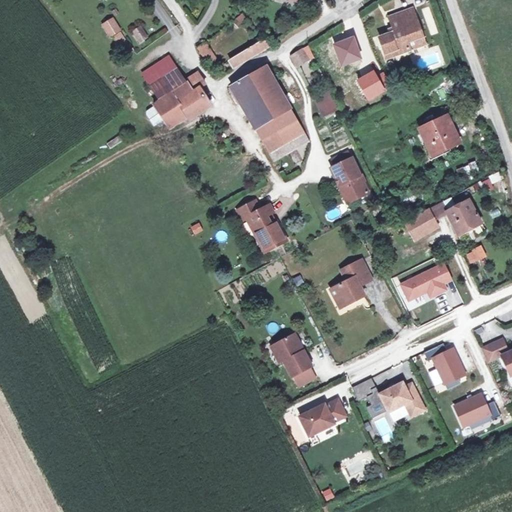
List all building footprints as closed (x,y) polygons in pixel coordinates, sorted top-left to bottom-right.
[(53,0),(62,11),(65,8),(59,0),(53,0)] [(409,46),(407,39),(421,34),(412,6),(389,14),(394,28),(379,33),(384,50),(394,47),(396,50),(409,46)] [(243,12),(235,18),(240,24),(248,18),(243,12)] [(111,33),(119,27),(112,16),(103,22),(111,33)] [(135,28),(138,33),(144,28),(141,24),(135,28)] [(144,28),(138,33),(141,38),(147,34),(144,28)] [(121,29),(115,33),(121,43),(127,39),(121,29)] [(334,33),(316,44),(322,51),(339,40),(334,33)] [(424,40),(421,34),(407,39),(409,46),(424,40)] [(262,35),(230,54),(236,63),(269,44),(262,35)] [(204,41),(199,45),(203,51),(211,46),(205,39),(204,41)] [(134,47),(130,41),(124,44),(128,50),(134,47)] [(314,43),(293,53),(298,63),(319,53),(314,43)] [(151,83),(178,65),(171,54),(144,73),(151,83)] [(285,142),(288,149),(308,138),(269,64),(232,84),(270,150),(285,142)] [(186,77),(178,65),(151,83),(150,84),(159,98),(188,80),(186,77)] [(199,69),(186,77),(188,80),(159,98),(155,101),(158,106),(165,118),(170,126),(208,103),(210,99),(203,87),(208,84),(199,69)] [(316,97),(325,113),(340,106),(331,89),(316,97)] [(165,118),(158,106),(148,112),(157,124),(165,118)] [(424,127),(436,153),(464,140),(452,114),(424,127)] [(285,142),(270,150),(274,157),(288,149),(285,142)] [(339,164),(356,156),(353,148),(336,156),(339,164)] [(348,182),(356,198),(373,190),(356,156),(339,164),(335,166),(344,184),(348,182)] [(457,169),(463,182),(476,176),(471,163),(457,169)] [(475,183),(477,188),(486,183),(483,179),(475,183)] [(348,182),(344,184),(352,200),(356,198),(348,182)] [(390,203),(397,218),(417,208),(410,193),(390,203)] [(470,198),(447,209),(447,210),(460,236),(474,229),(477,234),(486,229),(470,198)] [(271,221),(268,215),(273,212),(270,205),(262,209),(257,200),(239,209),(244,219),(248,217),(266,250),(287,239),(276,218),(271,221)] [(443,201),(431,208),(435,216),(447,210),(447,209),(443,201)] [(433,217),(428,209),(407,219),(416,236),(437,225),(433,217)] [(328,221),(337,221),(337,214),(328,213),(328,221)] [(219,244),(227,240),(223,231),(214,235),(219,244)] [(472,264),(486,257),(480,246),(467,253),(472,264)] [(344,293),(348,302),(349,302),(367,293),(362,284),(361,281),(373,274),(364,256),(343,267),(348,278),(331,286),(337,296),(344,293)] [(402,281),(410,297),(429,288),(432,294),(448,287),(445,281),(454,276),(446,261),(402,281)] [(375,277),(373,274),(361,281),(362,284),(375,277)] [(344,293),(337,296),(342,305),(348,302),(344,293)] [(296,331),(276,342),(285,358),(294,374),(296,373),(311,365),(313,363),(296,331)] [(511,371),(511,349),(510,350),(504,337),(483,346),(489,360),(504,353),(511,371)] [(445,341),(439,344),(443,352),(449,349),(445,341)] [(276,342),(272,344),(281,360),(285,358),(276,342)] [(439,344),(426,350),(430,359),(435,356),(447,381),(460,375),(467,372),(455,346),(449,349),(443,352),(439,344)] [(311,365),(296,373),(301,383),(317,375),(311,365)] [(374,416),(390,408),(382,391),(380,388),(375,390),(374,387),(378,385),(374,375),(354,384),(360,399),(369,394),(373,402),(369,404),(374,416)] [(460,375),(447,381),(449,386),(463,380),(460,375)] [(405,380),(382,391),(390,408),(391,409),(407,401),(413,414),(427,407),(414,381),(407,384),(405,380)] [(470,397),(457,403),(466,424),(471,422),(492,412),(494,417),(503,413),(496,398),(488,402),(483,391),(474,395),(475,398),(472,400),(471,397),(470,397)] [(327,402),(302,414),(312,433),(336,421),(335,419),(348,413),(340,397),(327,403),(327,402)] [(494,417),(492,412),(471,422),(473,426),(494,417)] [(322,492),(325,499),(333,496),(330,489),(322,492)]
